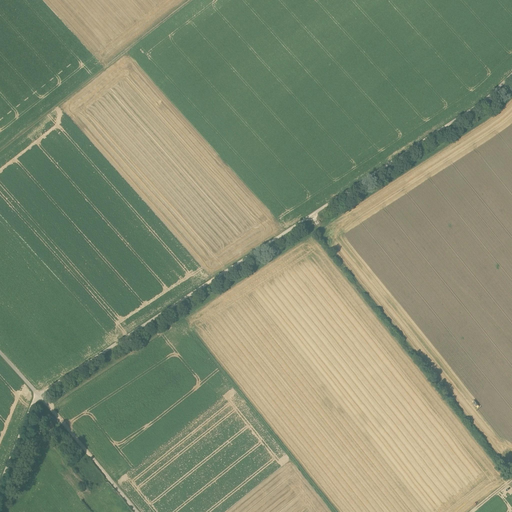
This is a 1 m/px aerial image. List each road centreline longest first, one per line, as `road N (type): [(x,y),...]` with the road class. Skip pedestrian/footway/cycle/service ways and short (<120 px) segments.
road 1 (track): [(135,511),(37,396),(476,106),(511,74)]
road 2 (track): [(48,407),(179,319),(335,511)]
road 3 (track): [(0,150),(191,0)]
road 4 (track): [(319,227),(511,97)]
road 5 (track): [(179,319),(319,227),(311,215)]
road 6 (track): [(0,354),(37,396),(0,482)]
